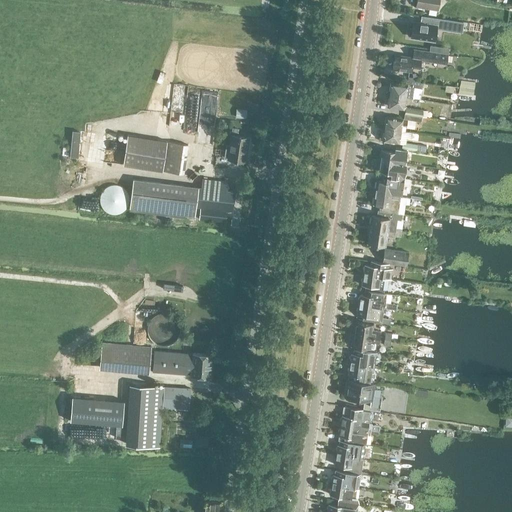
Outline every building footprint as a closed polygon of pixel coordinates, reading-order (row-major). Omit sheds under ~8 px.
[(439,0),(416,0),(416,6),(438,10),(439,0)] [(449,20),(422,16),(421,23),(413,22),(412,29),(410,29),(409,36),(411,36),(411,37),(435,41),(437,28),(448,30),(449,20)] [(436,47),(435,53),(447,55),(448,48),(436,47)] [(446,64),(447,55),(435,53),(414,50),(412,58),(394,55),(393,68),(411,71),(411,66),(419,67),(420,60),(446,64)] [(391,91),(390,95),(406,97),(412,98),(414,87),(421,88),(422,82),(401,79),(400,79),(401,79),(400,84),(397,83),(397,84),(391,83),(389,91),(391,91)] [(213,137),(218,93),(204,91),(199,135),(213,137)] [(406,101),(406,97),(390,95),(389,99),(387,105),(394,106),(394,108),(403,109),(404,101),(406,101)] [(235,117),(243,117),(244,109),(236,108),(235,117)] [(406,110),(405,114),(427,117),(428,110),(406,108),(406,110)] [(172,112),(170,127),(182,128),(183,114),(172,112)] [(427,117),(405,114),(405,120),(426,122),(427,117)] [(401,126),(402,118),(393,117),(392,119),(386,118),(385,124),(386,125),(385,128),(401,131),(402,126),(401,126)] [(410,138),(411,132),(401,131),(385,128),(385,132),(383,132),(382,139),(389,141),(389,142),(398,143),(399,136),(410,138)] [(184,173),(188,144),(128,135),(124,164),(164,170),(184,173)] [(245,162),(249,138),(236,136),(231,135),(230,146),(226,145),(225,156),(228,157),(228,160),(245,162)] [(424,152),(425,146),(403,143),(402,149),(424,152)] [(404,163),(406,151),(395,149),(394,152),(381,150),(381,151),(379,152),(379,155),(380,156),(379,160),(404,163)] [(404,164),(404,163),(379,160),(379,164),(377,164),(377,166),(378,168),(378,170),(381,171),(381,175),(383,175),(394,177),(403,178),(405,164),(404,164)] [(377,181),(375,192),(401,196),(403,178),(394,177),(383,175),(382,181),(377,181)] [(195,216),(199,188),(133,179),(129,208),(195,216)] [(233,212),(236,192),(227,191),(228,182),(203,179),(199,208),(202,208),(200,219),(225,222),(227,211),(233,212)] [(104,212),(128,211),(127,185),(103,185),(104,212)] [(379,205),(378,211),(397,214),(397,213),(401,214),(404,214),(406,197),(401,196),(375,192),(373,204),(379,205)] [(397,214),(378,211),(377,216),(371,216),(370,226),(401,231),(402,229),(396,228),(397,219),(400,220),(401,214),(397,213),(397,214)] [(400,237),(401,231),(370,226),(367,243),(384,245),(386,235),(394,237),(395,236),(400,237)] [(385,248),(383,262),(388,263),(422,268),(424,256),(408,254),(408,252),(385,248)] [(363,271),(363,275),(388,278),(390,278),(392,268),(388,267),(388,263),(371,261),(371,265),(364,265),(364,267),(363,267),(362,270),(363,271)] [(386,289),(388,278),(363,275),(362,278),(361,279),(361,281),(362,282),(362,284),(365,285),(364,290),(363,289),(363,290),(383,293),(384,288),(386,289)] [(384,293),(383,293),(363,290),(363,294),(360,294),(360,297),(358,297),(358,299),(359,300),(358,304),(383,308),(389,309),(390,303),(383,302),(384,293)] [(389,324),(390,318),(381,317),(383,308),(358,304),(358,308),(356,308),(356,311),(357,312),(357,314),(363,315),(362,320),(389,324)] [(373,324),(355,322),(354,323),(353,323),(353,328),(354,329),(353,333),(384,338),(384,332),(372,331),(373,324)] [(384,338),(353,333),(352,338),(351,338),(351,344),(352,344),(352,346),(373,349),(375,348),(375,342),(378,343),(378,341),(383,341),(383,344),(389,345),(390,338),(384,338)] [(150,372),(151,347),(101,342),(99,367),(150,372)] [(373,357),(374,352),(355,349),(354,354),(351,353),(351,356),(349,357),(349,359),(350,360),(349,364),(373,367),(374,367),(375,362),(371,362),(372,357),(373,357)] [(192,354),(154,351),(153,371),(190,374),(190,375),(210,377),(211,355),(192,354)] [(371,382),(371,378),(374,376),(374,373),(372,371),(373,367),(349,364),(349,367),(347,368),(347,371),(348,372),(348,374),(354,375),(353,379),(371,382)] [(370,385),(371,382),(353,379),(348,379),(347,383),(346,383),(344,391),(346,391),(345,395),(365,397),(363,408),(378,410),(380,395),(373,394),(374,386),(370,385)] [(159,446),(163,387),(133,385),(130,444),(159,446)] [(189,409),(190,389),(164,387),(163,408),(189,409)] [(124,401),(72,397),(70,420),(122,425),(124,401)] [(511,404),(503,403),(501,414),(511,415),(511,404)] [(378,431),(379,426),(371,425),(371,423),(368,423),(368,420),(370,419),(372,418),(372,413),(371,412),(369,411),(344,406),(342,415),(341,415),(341,417),(339,418),(339,420),(340,421),(340,425),(378,431)] [(378,436),(379,431),(378,431),(340,425),(339,429),(338,430),(337,432),(339,433),(338,440),(339,440),(340,440),(355,443),(364,444),(366,434),(378,436)] [(208,447),(208,438),(197,437),(196,446),(208,447)] [(363,459),(365,444),(364,444),(355,443),(340,440),(339,440),(339,445),(337,445),(337,447),(336,447),(335,449),(336,450),(336,455),(363,459)] [(360,473),(363,459),(336,455),(335,459),(334,460),(333,462),(334,463),(334,465),(344,466),(343,471),(360,473)] [(359,484),(360,473),(343,471),(335,470),(334,474),(333,474),(332,476),(331,477),(331,479),(332,480),(331,484),(356,489),(358,489),(359,484)] [(359,503),(357,498),(355,498),(356,489),(331,484),(331,488),(329,489),(329,491),(330,492),(330,494),(339,495),(338,501),(341,501),(359,503)] [(356,506),(359,503),(341,501),(340,505),(329,504),(328,506),(327,507),(326,509),(328,510),(327,511),(357,511),(357,510),(357,509),(357,508),(356,506)] [(192,511),(218,511),(219,505),(194,502),(192,511)]
